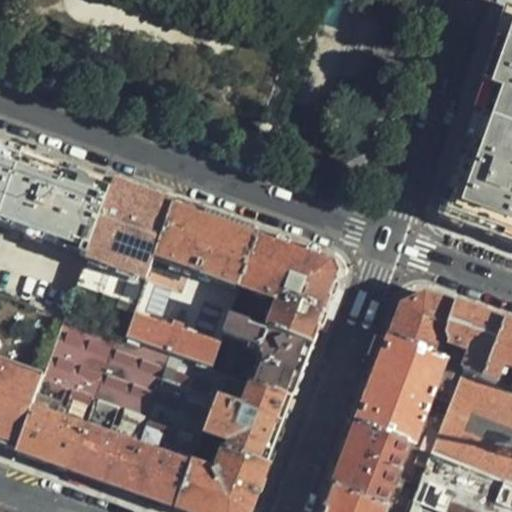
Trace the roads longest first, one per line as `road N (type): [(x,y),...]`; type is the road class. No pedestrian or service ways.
road 1 (residential): [(389,239),(0,102)]
road 2 (primary): [(389,239),(288,511)]
road 3 (primary): [(466,0),(389,239)]
road 4 (residential): [(511,284),(389,239)]
